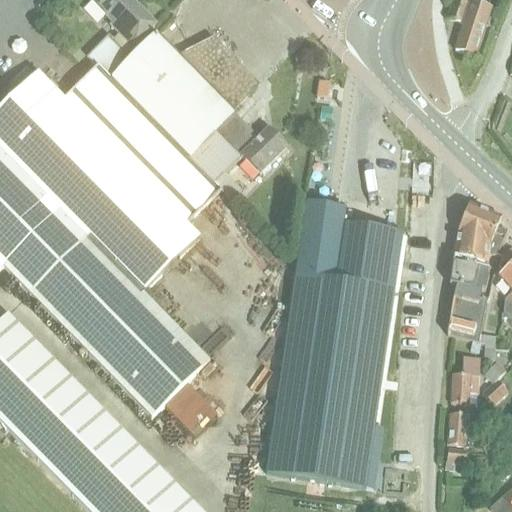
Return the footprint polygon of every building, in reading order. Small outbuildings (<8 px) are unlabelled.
[(145,49),(156,38),(154,40),(148,34),(155,27),(128,0),(92,0),(90,3),(112,26),(110,28),(118,37),(112,42),(108,38),(86,60),(97,72),(97,71),(111,84),(125,70),(119,63),(137,44),(140,48),(142,46),(145,49)] [(486,0),(462,0),(461,2),(454,0),(453,0),(445,24),(462,29),(453,54),(473,61),(490,12),(484,10),(486,0)] [(247,98),(230,80),(239,71),(212,44),(179,61),(156,38),(145,49),(142,46),(140,48),(137,44),(119,63),(125,70),(111,84),(188,163),(232,117),(233,116),(231,115),(247,98)] [(79,52),(72,59),(77,65),(84,58),(79,52)] [(0,269),(3,272),(151,423),(208,367),(141,298),(198,242),(185,228),(216,198),(185,166),(188,163),(111,84),(97,71),(97,72),(95,74),(64,104),(36,77),(0,112),(0,269)] [(326,102),(328,86),(318,85),(316,101),(326,102)] [(188,163),(185,166),(216,198),(219,195),(212,188),(213,188),(230,205),(241,193),(224,177),(241,160),(259,178),(260,176),(262,178),(270,171),(268,169),(286,151),(268,133),(257,143),(232,117),(188,163)] [(305,207),(294,280),(334,285),(342,228),(345,213),(326,210),(305,207)] [(453,302),(446,339),(484,349),(483,367),(493,366),(494,340),(479,339),(486,304),(478,302),(481,293),(484,294),(488,280),(485,280),(487,271),(485,271),(487,257),(496,259),(506,234),(496,230),(500,222),(469,209),(457,237),(451,272),(449,288),(456,289),(453,302)] [(294,280),(265,477),(341,488),(358,491),(364,492),(393,294),(402,237),(342,228),(334,285),(294,280)] [(500,284),(495,289),(503,298),(505,301),(511,295),(511,253),(511,252),(500,261),(503,264),(499,268),(498,271),(502,276),(497,281),(500,284)] [(503,303),(502,317),(507,322),(511,328),(511,295),(505,301),(503,303)] [(471,348),(469,356),(478,359),(480,351),(471,348)] [(477,398),(478,380),(478,363),(462,362),(461,380),(451,379),(450,407),(468,408),(468,397),(477,398)] [(496,384),(504,376),(495,368),(483,379),(492,388),(496,384)] [(496,384),(492,388),(481,398),(493,411),(508,398),(496,384)] [(445,449),(464,450),(473,451),(475,427),(467,427),(468,419),(448,417),(445,449)] [(464,468),(466,454),(447,452),(445,465),(444,473),(452,473),(453,466),(464,468)] [(511,511),(511,493),(490,511),(511,511)] [(487,511),(493,505),(483,498),(476,507),(481,511),(487,511)]
